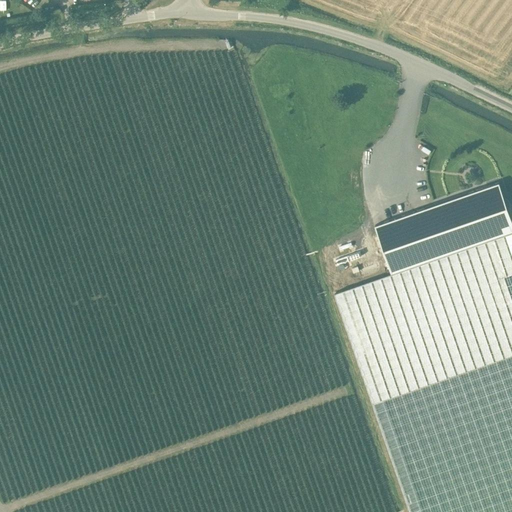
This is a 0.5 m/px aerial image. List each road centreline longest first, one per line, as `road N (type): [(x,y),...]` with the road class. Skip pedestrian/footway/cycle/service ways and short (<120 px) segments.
road 1 (unclassified): [(511,107),(313,26),(174,13)]
road 2 (unclassified): [(0,43),(174,13)]
